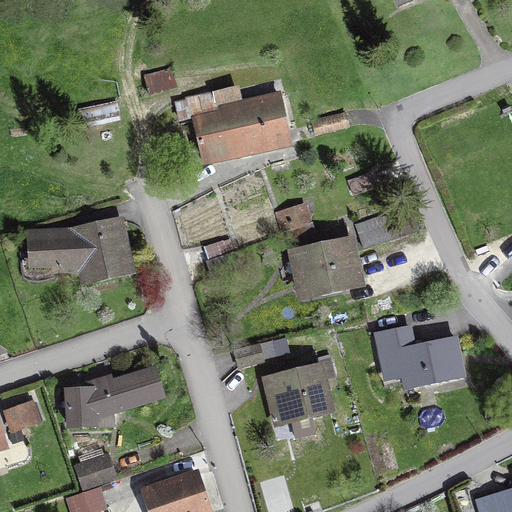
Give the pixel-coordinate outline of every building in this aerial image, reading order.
[(395,0),(402,17),(442,0),(395,0)] [(284,99),(194,119),(207,175),(297,154),(284,99)] [(69,238),(23,239),(22,282),(75,281),(78,298),(136,285),(120,224),(69,238)] [(355,246),(288,261),(299,310),(367,294),(355,246)] [(407,333),(365,344),(377,391),(397,386),(401,403),(464,387),(453,342),(412,353),(407,333)] [(323,372),(256,390),(269,440),(336,422),(323,372)] [(155,373),(58,399),(61,436),(100,434),(101,425),(166,407),(155,373)] [(33,409),(4,418),(10,438),(40,428),(33,409)] [(116,457),(81,470),(91,496),(126,483),(116,457)] [(205,511),(194,478),(138,497),(143,511),(205,511)] [(511,491),(511,496),(475,510),(475,511),(511,511),(511,480),(509,482),(511,491)]
